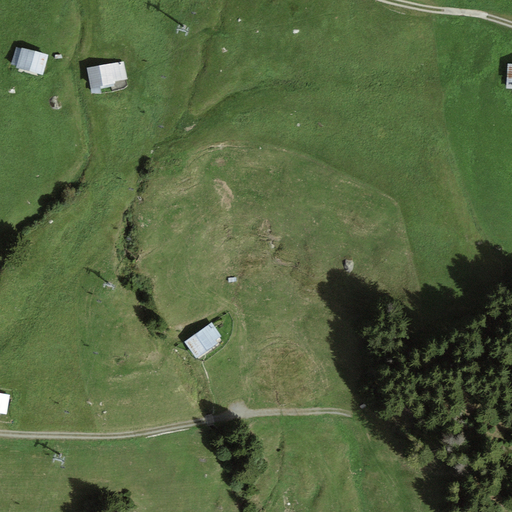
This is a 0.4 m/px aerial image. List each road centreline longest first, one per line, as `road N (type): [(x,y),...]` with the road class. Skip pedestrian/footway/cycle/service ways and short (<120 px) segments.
road 1 (track): [(0,433),(128,435),(234,415),(352,414)]
road 2 (track): [(386,0),(511,23)]
